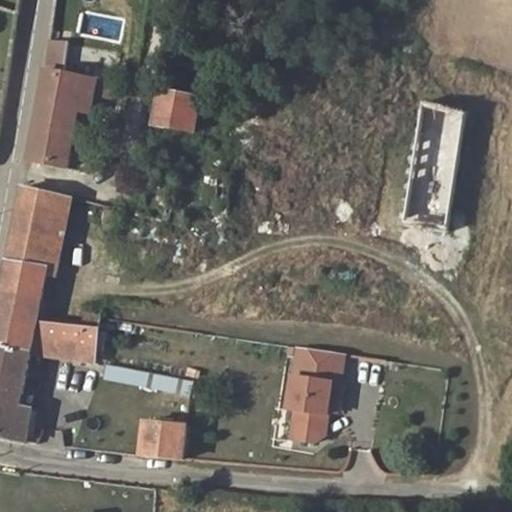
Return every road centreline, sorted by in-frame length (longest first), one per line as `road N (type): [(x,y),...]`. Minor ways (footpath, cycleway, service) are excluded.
road 1 (unclassified): [(0,449),(308,487),(511,494)]
road 2 (unclassified): [(0,182),(30,0)]
